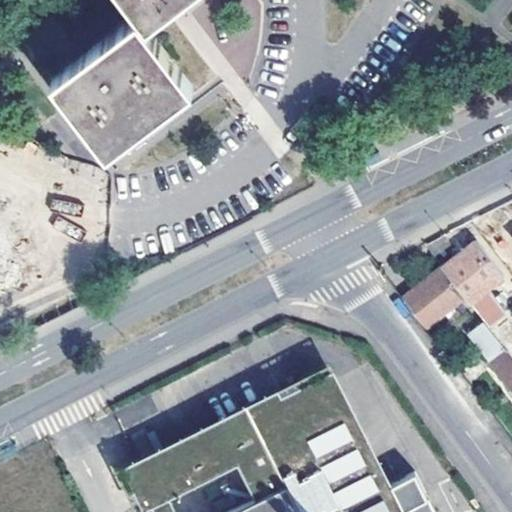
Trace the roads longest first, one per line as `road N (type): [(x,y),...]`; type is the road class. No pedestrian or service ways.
road 1 (residential): [(0,182),(49,206),(118,218),(179,206),(233,181),(257,162),(293,108),(305,72),(310,0)]
road 2 (secondary): [(0,423),(336,255)]
road 3 (secondary): [(314,216),(0,373)]
road 4 (secondary): [(336,255),(511,494)]
road 5 (secondary): [(511,117),(314,216)]
road 6 (secondary): [(336,255),(511,166)]
